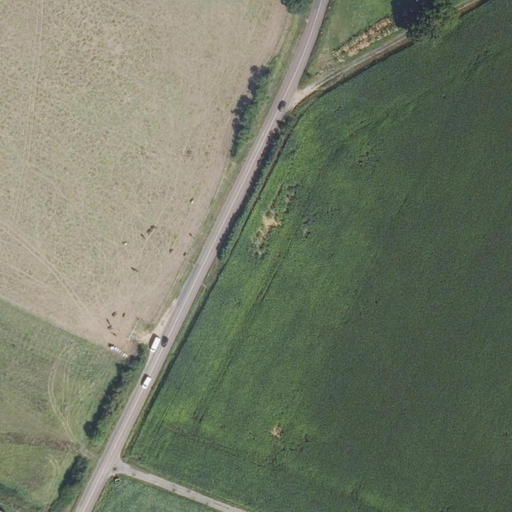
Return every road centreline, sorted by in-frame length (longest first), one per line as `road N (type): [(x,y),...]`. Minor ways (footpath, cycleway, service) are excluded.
road 1 (secondary): [(321,0),(282,100),(83,511)]
road 2 (track): [(282,100),(290,103),(470,0)]
